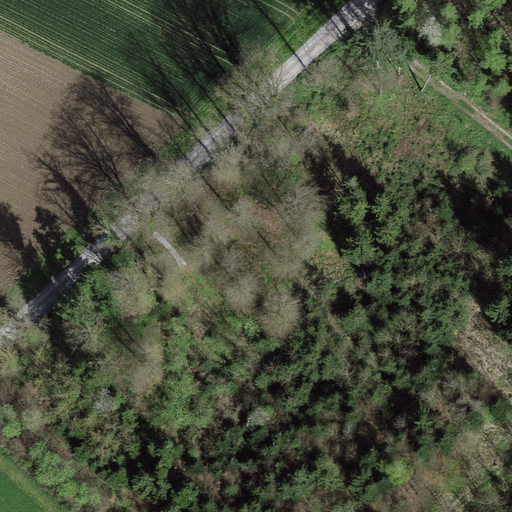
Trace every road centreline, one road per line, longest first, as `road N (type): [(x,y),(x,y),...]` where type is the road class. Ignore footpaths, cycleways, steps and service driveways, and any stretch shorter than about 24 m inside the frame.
road 1 (unclassified): [(359,0),(0,343)]
road 2 (track): [(354,5),(511,131)]
